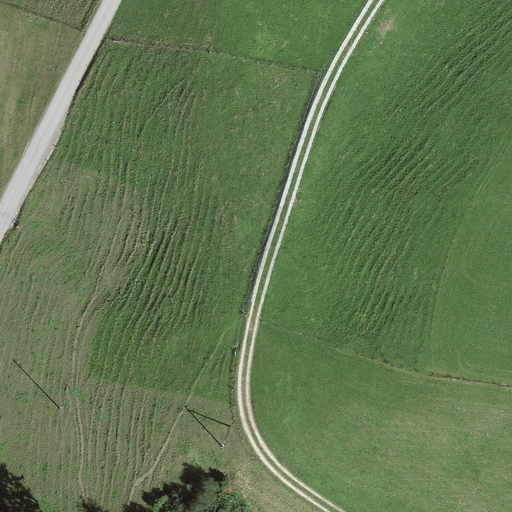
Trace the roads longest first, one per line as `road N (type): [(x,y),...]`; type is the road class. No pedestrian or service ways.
road 1 (track): [(375,0),(328,79),(298,161),(243,376),(246,424),(258,446),(332,511)]
road 2 (unclassified): [(111,0),(0,225)]
